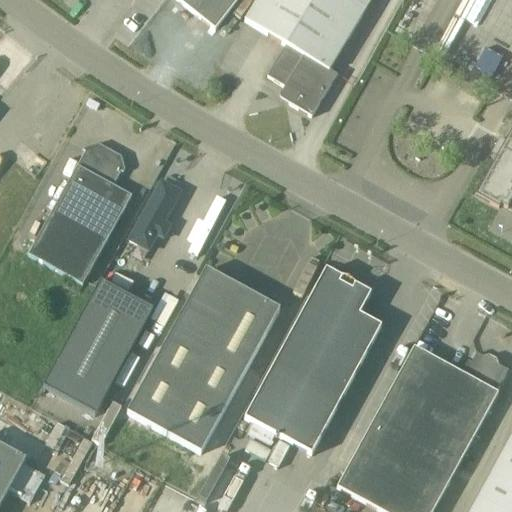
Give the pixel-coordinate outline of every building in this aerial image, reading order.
[(240,0),(174,0),(215,32),(240,0)] [(282,101),(282,102),(312,119),(337,77),(330,73),(373,0),(258,0),(245,23),(286,48),(268,79),(285,89),(281,96),(280,97),(280,98),(280,99),(281,100),(281,101),(282,101)] [(511,130),(506,142),(500,139),(491,155),(497,158),(476,197),(499,210),(501,206),(506,209),(511,197),(511,130)] [(164,167),(181,178),(193,158),(176,147),(164,167)] [(87,152),(29,258),(83,288),(132,199),(114,189),(123,172),(120,161),(98,149),(87,152)] [(162,184),(130,242),(148,253),(180,194),(162,184)] [(206,271),(127,416),(202,456),(281,312),(206,271)] [(371,296),(326,272),(244,420),(312,457),(381,329),(360,317),(371,296)] [(153,313),(100,284),(43,389),(95,418),(153,313)] [(496,395),(508,373),(477,355),(471,365),(468,363),(461,376),(414,350),(337,490),(377,511),(434,511),(498,396),(496,395)] [(511,511),(511,437),(470,511),(511,511)] [(0,510),(26,462),(0,447),(0,510)]
